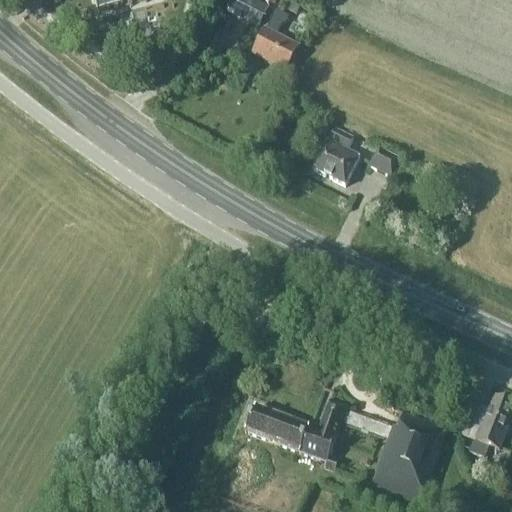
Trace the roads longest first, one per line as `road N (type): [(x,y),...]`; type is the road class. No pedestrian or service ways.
road 1 (primary): [(315,247),(185,171),(0,29)]
road 2 (unclassified): [(298,278),(169,206),(0,84)]
road 3 (unclassified): [(511,380),(298,278)]
road 4 (primary): [(511,340),(315,247)]
